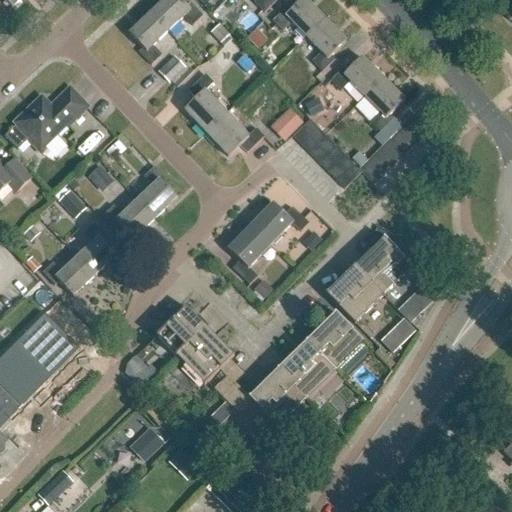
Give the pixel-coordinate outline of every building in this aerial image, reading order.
[(2,0),(12,10),(22,0),(2,0)] [(192,27),(202,17),(189,4),(185,7),(178,0),(166,0),(164,0),(161,3),(161,4),(151,15),(168,33),(184,18),(192,27)] [(196,0),(205,9),(213,0),(196,0)] [(255,0),(251,4),(261,14),(274,1),(272,0),(255,0)] [(305,41),(323,22),(302,1),(287,15),(285,12),(271,25),(281,35),(290,26),(305,41)] [(153,48),(168,33),(151,15),(139,26),(138,25),(134,29),(135,30),(129,35),(143,49),(139,53),(152,66),(162,57),(153,48)] [(255,19),(247,27),(254,34),(262,26),(255,19)] [(344,45),(323,22),(305,41),(320,56),(310,66),(320,75),(334,62),(330,58),(344,45)] [(221,46),(230,37),(220,27),(211,36),(221,46)] [(239,49),(244,43),(238,37),(232,42),(239,49)] [(214,62),(223,71),(240,54),(231,45),(214,62)] [(274,67),(283,59),(274,49),(265,58),(274,67)] [(174,58),(158,74),(169,85),(185,70),(174,58)] [(246,76),(254,68),(244,58),(236,66),(246,76)] [(362,103),(382,84),(360,62),(346,76),(343,73),(330,87),(340,97),(348,88),(362,103)] [(186,114),(208,138),(226,121),(204,98),(214,89),(206,81),(190,96),(196,105),(186,114)] [(403,105),(382,84),(362,103),(378,118),(369,127),(378,137),(392,124),(388,120),(403,105)] [(68,130),(79,120),(89,111),(70,91),(51,110),(42,100),(15,126),(17,128),(5,139),(17,153),(28,143),(40,156),(57,140),(56,139),(67,128),(68,130)] [(311,120),(324,113),(318,101),(305,108),(311,120)] [(303,125),(289,111),(270,131),(284,144),(303,125)] [(431,134),(415,118),(407,126),(421,143),(431,134)] [(249,144),(226,121),(208,138),(230,161),(240,152),(250,159),(265,144),(258,136),(249,144)] [(303,152),(320,135),(311,126),(294,143),(303,152)] [(421,143),(407,126),(399,134),(413,151),(421,143)] [(413,151),(399,134),(391,142),(405,159),(413,151)] [(311,160),(328,143),(320,135),(303,152),(311,160)] [(391,142),(384,150),(383,150),(398,167),(405,159),(391,142)] [(320,169),(337,152),(328,143),(311,160),(320,169)] [(398,167),(383,150),(375,158),(390,175),(398,167)] [(328,177),(345,161),(337,152),(320,169),(328,177)] [(368,163),(359,154),(352,162),(360,170),(368,163)] [(390,175),(375,158),(368,166),(382,182),(390,175)] [(336,186),(353,169),(345,161),(328,177),(336,186)] [(16,197),(32,181),(14,162),(5,171),(0,166),(0,195),(8,188),(16,197)] [(368,166),(362,172),(359,175),(362,178),(373,190),(382,182),(368,166)] [(102,195),(114,184),(100,168),(88,180),(102,195)] [(362,178),(359,175),(353,169),(336,186),(345,195),(362,178)] [(153,190),(138,205),(155,223),(178,202),(163,187),(167,184),(155,171),(145,181),(153,190)] [(58,204),(75,222),(86,211),(70,193),(58,204)] [(133,244),(155,223),(138,205),(123,219),(115,209),(104,219),(116,232),(119,229),(133,244)] [(275,209),(252,232),(272,251),(294,228),(302,235),(309,228),(292,212),(285,218),(275,209)] [(97,278),(117,259),(103,244),(107,241),(95,228),(85,238),(93,246),(79,259),(97,278)] [(30,245),(40,235),(33,229),(23,238),(30,245)] [(249,275),(272,251),(252,232),(230,255),(240,266),(235,274),(251,289),(257,282),(249,275)] [(302,246),(312,255),(322,244),(313,235),(302,246)] [(384,299),(412,271),(384,243),(356,272),(384,299)] [(73,301),(97,278),(79,259),(62,275),(53,266),(42,276),(54,289),(58,285),(73,301)] [(354,329),(384,299),(356,272),(327,301),(354,329)] [(264,302),(273,293),(263,283),(254,293),(264,302)] [(399,314),(410,325),(423,313),(412,302),(399,314)] [(174,360),(206,328),(200,322),(198,324),(186,312),(156,341),(174,360)] [(0,432),(79,352),(45,318),(0,362),(0,457),(1,458),(4,454),(4,448),(7,444),(0,436),(0,432)] [(336,376),(364,349),(336,319),(307,347),(336,376)] [(234,361),(207,334),(210,332),(206,328),(174,360),(204,390),(234,361)] [(308,404),(336,376),(307,347),(278,375),(308,404)] [(278,433),(308,404),(278,375),(249,403),(278,433)] [(259,452),(278,433),(249,403),(235,389),(221,403),(235,417),(211,440),(229,458),(247,440),(259,452)] [(165,445),(150,430),(138,442),(153,457),(165,445)] [(208,463),(190,444),(176,458),(194,476),(208,463)] [(511,444),(502,455),(511,465),(511,444)] [(48,509),(74,483),(65,474),(39,499),(48,509)]
